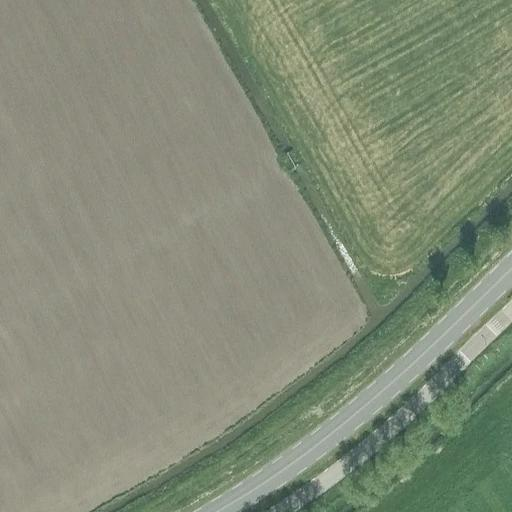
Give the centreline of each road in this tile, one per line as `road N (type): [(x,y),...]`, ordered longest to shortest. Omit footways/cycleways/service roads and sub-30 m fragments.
road 1 (primary): [(217,511),(342,426),(511,268)]
road 2 (unclassified): [(282,511),(367,450),(511,311)]
